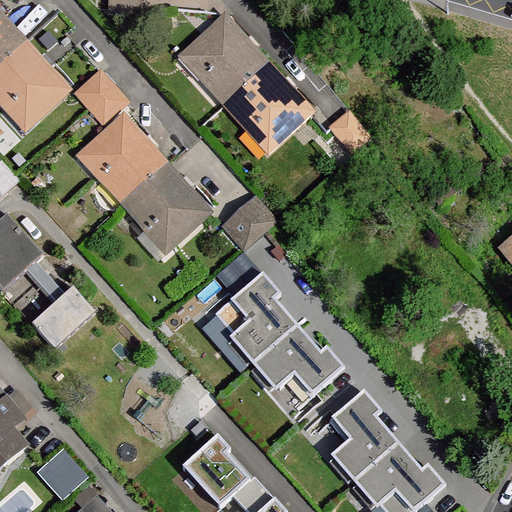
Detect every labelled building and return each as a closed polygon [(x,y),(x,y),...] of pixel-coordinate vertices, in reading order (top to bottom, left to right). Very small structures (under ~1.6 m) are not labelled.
[(143,0),(114,0),(113,12),(142,15),(143,0)] [(0,10),(0,101),(29,132),(74,91),(0,10)] [(229,18),(184,58),(272,154),(316,114),(229,18)] [(104,74),(80,95),(107,125),(131,104),(104,74)] [(354,115),(336,130),(356,154),(374,138),(354,115)] [(1,116),(0,116),(0,143),(8,151),(23,136),(1,116)] [(127,117),(82,158),(168,254),(213,213),(127,117)] [(262,201),(229,229),(248,251),(281,223),(262,201)] [(47,256),(10,216),(0,225),(0,286),(7,294),(31,272),(59,304),(35,325),(58,350),(98,314),(76,289),(68,296),(39,263),(47,256)] [(280,298),(264,280),(218,318),(237,340),(232,344),(254,369),(298,332),(274,303),(280,298)] [(298,332),(254,369),(276,395),(295,380),(313,400),(344,373),(328,354),(322,359),(298,332)] [(381,416),(365,398),(335,424),(353,445),(333,461),(356,487),(399,450),(375,422),(381,416)] [(0,473),(30,448),(15,430),(26,420),(9,399),(0,406),(0,419),(2,422),(0,423),(0,473)] [(294,511),(229,434),(177,478),(206,511),(294,511)] [(69,447),(42,471),(68,498),(94,474),(69,447)] [(423,477),(399,450),(356,487),(377,511),(378,511),(382,509),(384,511),(420,511),(445,490),(429,472),(423,477)] [(111,511),(100,500),(86,511),(111,511)]
